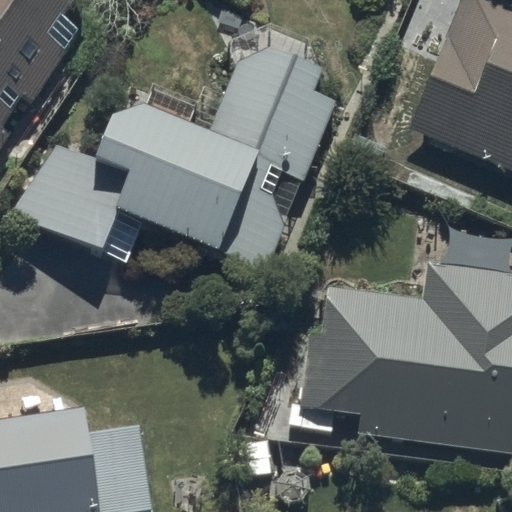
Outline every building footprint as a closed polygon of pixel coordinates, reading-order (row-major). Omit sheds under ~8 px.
[(0,0),(0,154),(90,26),(63,8),(68,0),(0,0)] [(511,0),(463,0),(415,123),(511,160),(511,0)] [(54,142),(5,211),(130,264),(148,220),(266,272),(287,225),(272,185),(280,169),(304,180),(336,101),(313,89),(322,67),(272,46),(235,62),(211,131),(144,103),(113,111),(97,156),(54,142)] [(360,410),(357,429),(511,449),(511,270),(490,267),(495,235),(436,228),(422,296),(327,283),(320,332),(307,331),(298,399),(290,397),(286,424),(333,430),(336,407),(360,410)] [(0,511),(149,511),(138,427),(90,433),(87,411),(0,421),(0,511)]
